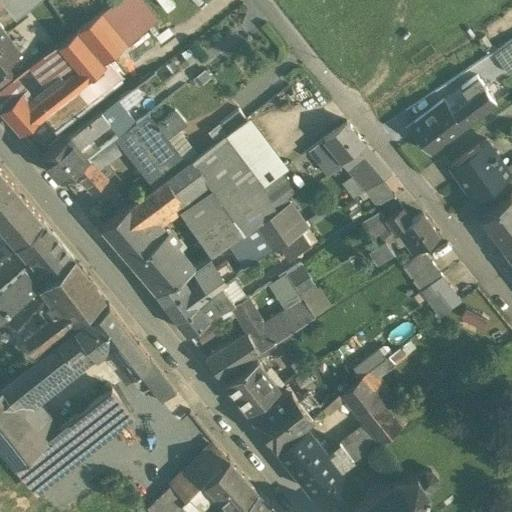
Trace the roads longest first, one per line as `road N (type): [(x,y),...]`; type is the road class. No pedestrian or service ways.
road 1 (residential): [(303,511),(0,148)]
road 2 (residential): [(265,0),(511,304)]
